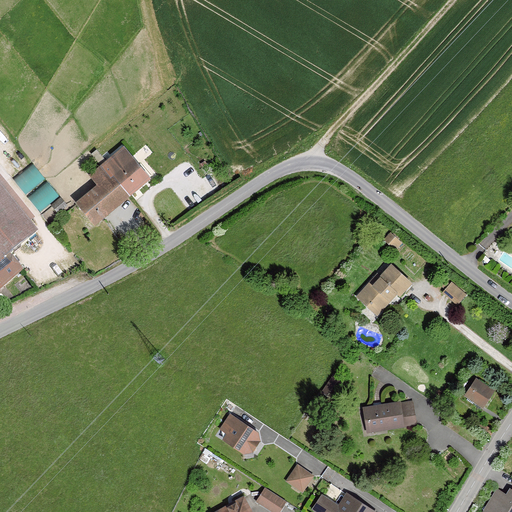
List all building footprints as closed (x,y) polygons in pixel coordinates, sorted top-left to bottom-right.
[(99,186),(77,203),(94,223),(149,179),(124,148),(105,162),(102,166),(90,175),(99,186)] [(105,162),(95,150),(91,153),(102,166),(105,162)] [(16,178),(28,192),(47,176),(35,162),(16,178)] [(30,195),(41,209),(61,193),(49,179),(30,195)] [(0,289),(23,271),(9,255),(37,232),(0,187),(0,289)] [(67,205),(61,199),(53,205),(58,212),(67,205)] [(402,243),(391,233),(385,240),(396,249),(402,243)] [(413,283),(394,265),(382,278),(378,274),(358,297),(379,315),(399,293),(402,296),(413,283)] [(466,295),(453,283),(451,285),(445,280),(441,285),(447,290),(444,293),(458,304),(466,295)] [(335,374),(323,391),(332,397),(344,381),(335,374)] [(492,390),(476,380),(466,395),(482,405),(492,390)] [(415,424),(412,401),(364,408),(368,431),(415,424)] [(259,434),(231,415),(221,430),(228,435),(224,441),(245,454),(253,452),(260,442),(259,434)] [(298,465),(288,480),(302,490),(312,475),(298,465)] [(277,511),(285,501),(266,489),(258,500),(276,511),(277,511)] [(507,498),(497,492),(484,511),(511,511),(511,492),(507,498)] [(375,511),(347,494),(335,511),(375,511)] [(252,511),(244,497),(215,511),(252,511)]
